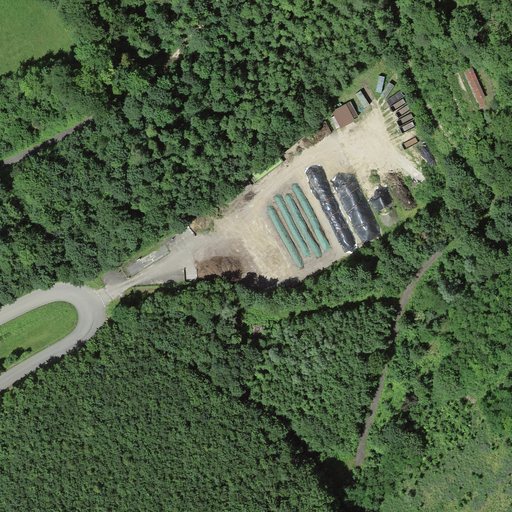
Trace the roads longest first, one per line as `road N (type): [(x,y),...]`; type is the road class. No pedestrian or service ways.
road 1 (tertiary): [(0,317),(59,292),(85,302),(89,318),(76,338),(0,383)]
road 2 (track): [(407,292),(287,312),(224,298)]
